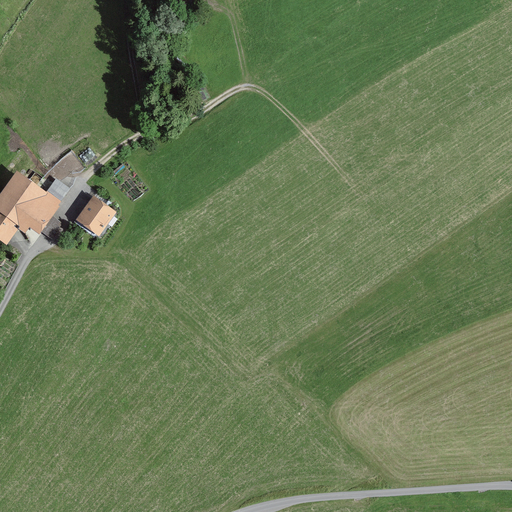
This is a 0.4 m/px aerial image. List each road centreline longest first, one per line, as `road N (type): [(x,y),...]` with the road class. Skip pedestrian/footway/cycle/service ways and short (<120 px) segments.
road 1 (track): [(85,184),(123,145),(245,87),(272,99),(329,156)]
road 2 (unclassified): [(511,485),(328,495),(244,511)]
